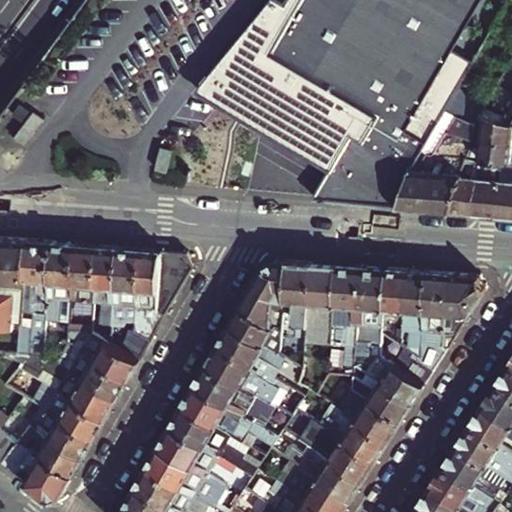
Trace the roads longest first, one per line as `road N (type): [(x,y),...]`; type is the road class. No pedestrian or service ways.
road 1 (residential): [(247,228),(84,511)]
road 2 (secondary): [(247,228),(511,248)]
road 3 (secondary): [(0,200),(247,228)]
road 4 (residential): [(378,511),(511,305)]
